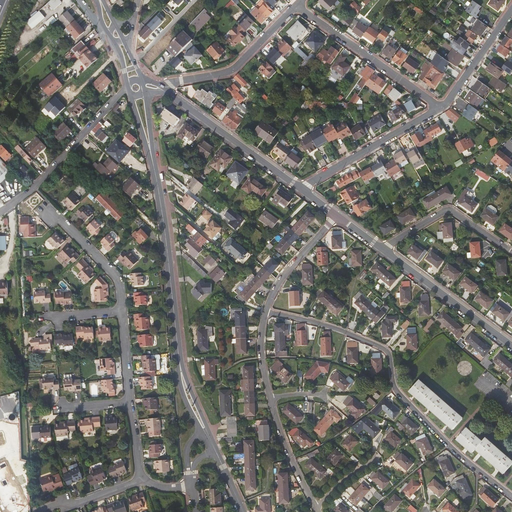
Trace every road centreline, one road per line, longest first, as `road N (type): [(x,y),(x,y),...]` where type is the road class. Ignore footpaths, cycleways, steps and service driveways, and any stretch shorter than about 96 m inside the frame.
road 1 (residential): [(511,495),(394,388),(386,350),(265,311)]
road 2 (tertiary): [(152,159),(177,361)]
road 3 (residential): [(128,88),(35,187),(0,209)]
road 4 (residential): [(296,6),(440,108)]
road 5 (tertiary): [(160,88),(299,187)]
road 6 (residential): [(160,88),(231,71),(296,6)]
road 7 (tertiary): [(381,248),(511,345)]
road 8 (residential): [(440,108),(299,187)]
road 9 (residential): [(511,251),(450,209),(381,248)]
road 10 (residential): [(121,310),(112,271),(46,207)]
road 11 (residential): [(511,9),(440,108)]
road 12 (residential): [(265,311),(284,274),(336,215)]
